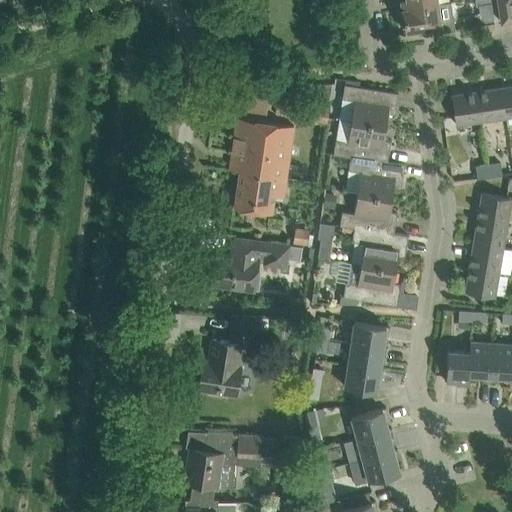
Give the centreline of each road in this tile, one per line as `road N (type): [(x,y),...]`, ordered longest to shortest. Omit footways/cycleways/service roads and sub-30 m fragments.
road 1 (unclassified): [(124,511),(198,37),(151,0)]
road 2 (unclassified): [(426,421),(417,382),(419,321),(436,232),(436,174),(422,54)]
road 3 (unclassified): [(126,0),(0,37)]
